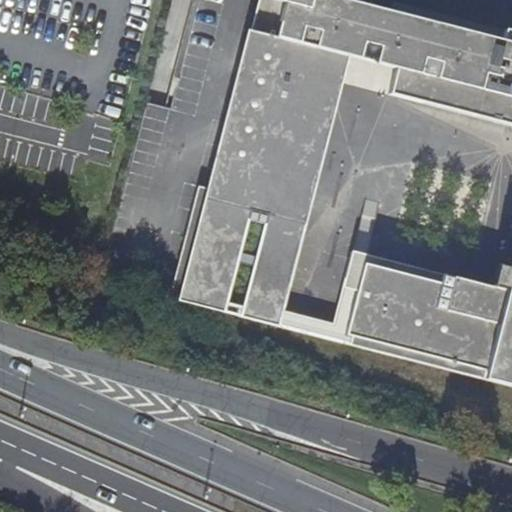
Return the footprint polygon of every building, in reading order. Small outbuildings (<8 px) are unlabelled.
[(511,38),(503,36),(501,42),(493,40),(495,34),(391,7),(388,20),(352,11),(315,1),(309,0),(259,0),(249,38),(334,60),(346,63),(354,65),(395,74),(387,101),(511,132),(511,38)] [(334,60),(249,38),(208,197),(197,194),(171,300),(280,326),(291,283),(304,233),(346,63),(334,60)] [(489,301),(492,284),(367,253),(351,249),(346,266),(489,301)] [(511,263),(511,264),(498,259),(492,284),(489,301),(346,266),(342,296),(356,300),(345,342),(511,384),(511,263)] [(280,326),(171,300),(168,307),(511,393),(511,262),(511,264),(511,263),(511,384),(345,342),(280,326)] [(291,283),(280,326),(345,342),(356,300),(342,296),(291,283)]
